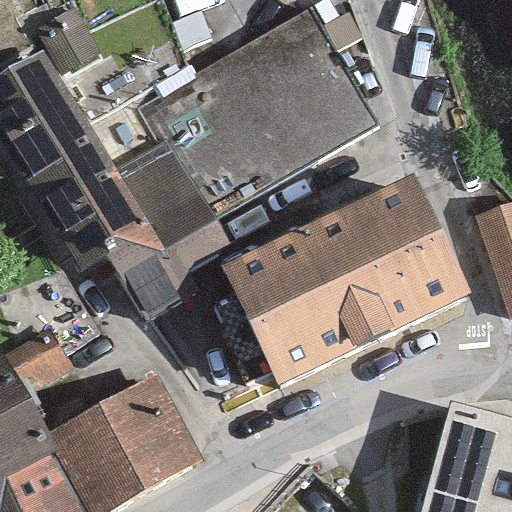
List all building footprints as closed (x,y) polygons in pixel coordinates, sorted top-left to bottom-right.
[(104,64),(77,14),(38,36),(66,85),(104,64)] [(217,228),(380,134),(314,20),(151,113),(169,144),(217,228)] [(119,174),(44,67),(0,94),(0,143),(98,293),(217,228),(169,144),(119,174)] [(465,320),(410,202),(233,285),(288,403),(465,320)] [(511,217),(481,227),(511,324),(511,323),(511,217)] [(0,352),(0,511),(128,511),(204,473),(158,385),(46,443),(40,433),(48,429),(33,400),(78,377),(53,331),(2,357),(0,352)] [(511,511),(511,434),(453,419),(428,511),(511,511)]
